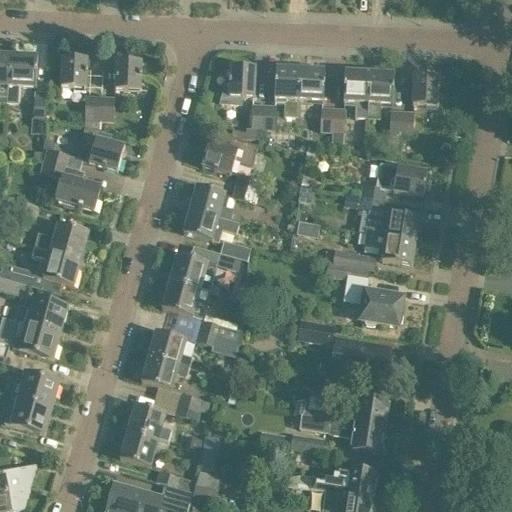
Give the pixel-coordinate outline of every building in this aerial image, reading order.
[(0,58),(0,102),(8,103),(8,107),(10,59),(0,58)] [(10,59),(8,107),(23,108),(24,91),(36,91),(38,61),(10,59)] [(62,62),(61,92),(86,93),(88,63),(62,62)] [(117,64),(115,95),(140,96),(142,66),(117,64)] [(231,70),(230,101),(255,102),(256,71),(231,70)] [(276,72),(275,103),(299,104),(301,73),(276,72)] [(301,73),(299,104),(324,105),(326,74),(301,73)] [(346,75),(344,106),(357,106),(356,122),(368,123),(368,122),(370,76),(346,75)] [(370,76),(368,122),(380,123),(381,107),(393,108),(395,77),(370,76)] [(415,79),(414,109),(438,110),(440,80),(415,79)] [(35,95),(34,122),(45,122),(46,95),(35,95)] [(86,100),(85,124),(102,125),(103,101),(86,100)] [(103,101),(102,125),(114,125),(115,101),(103,101)] [(253,109),(252,132),(263,133),(264,109),(253,109)] [(264,109),(263,133),(275,133),(276,110),(264,109)] [(322,112),(321,135),(333,136),(334,112),(322,112)] [(334,112),(333,136),(345,137),(346,113),(334,112)] [(391,115),(390,139),(392,139),(391,157),(401,157),(402,139),(403,116),(391,115)] [(403,116),(402,139),(414,140),(415,116),(403,116)] [(86,132),(81,150),(89,153),(86,166),(118,175),(125,148),(110,144),(112,139),(86,132)] [(209,146),(202,170),(231,178),(234,167),(251,172),(258,149),(239,143),(236,154),(209,146)] [(83,163),(81,163),(47,153),(44,165),(80,175),(83,163)] [(101,191),(82,186),(85,176),(80,175),(44,165),(41,177),(63,183),(57,205),(95,215),(101,191)] [(363,189),(361,201),(385,205),(386,194),(394,195),(394,196),(423,201),(427,176),(398,172),(398,168),(384,168),(384,185),(377,185),(376,191),(363,189)] [(238,179),(235,190),(258,196),(261,185),(238,179)] [(196,189),(190,213),(229,224),(232,212),(228,211),(230,201),(227,200),(227,198),(196,189)] [(235,190),(231,202),(255,208),(258,196),(235,190)] [(345,198),(343,210),(383,216),(385,205),(361,201),(345,198)] [(16,205),(13,217),(36,223),(39,211),(16,205)] [(218,246),(221,234),(226,235),(229,224),(190,213),(183,236),(200,241),(218,246)] [(369,224),(367,236),(416,244),(420,221),(390,216),(388,227),(369,224)] [(39,237),(35,251),(82,264),(89,236),(59,228),(55,242),(39,237)] [(307,230),(299,228),(297,240),(303,241),(305,239),(307,230)] [(367,236),(364,249),(384,253),(382,264),(411,269),(416,244),(367,236)] [(225,246),(222,257),(247,265),(251,253),(228,247),(225,246)] [(211,296),(218,269),(222,257),(198,250),(195,262),(177,257),(169,285),(211,296)] [(74,291),(82,264),(35,251),(32,262),(42,265),(39,274),(36,276),(4,267),(0,281),(0,282),(27,290),(27,289),(59,298),(62,288),(74,291)] [(375,261),(352,257),(335,255),(335,256),(326,254),(324,267),(329,267),(369,274),(369,273),(373,274),(375,261)] [(368,279),(369,274),(329,267),(326,280),(364,287),(358,325),(365,326),(366,328),(374,330),(376,328),(401,332),(407,298),(368,291),(370,282),(369,281),(369,279),(368,279)] [(0,294),(23,301),(27,290),(0,282),(0,294)] [(169,285),(162,312),(179,317),(201,323),(198,335),(237,346),(240,329),(204,319),(211,296),(169,285)] [(19,309),(15,325),(25,328),(60,338),(68,311),(28,299),(24,311),(19,309)] [(301,317),(300,323),(321,327),(322,320),(301,317)] [(302,326),(299,343),(330,348),(333,331),(302,326)] [(16,340),(12,351),(53,364),(60,338),(25,328),(21,342),(16,340)] [(155,335),(148,360),(190,372),(192,363),(181,360),(186,343),(173,340),(155,335)] [(198,335),(195,345),(212,350),(211,353),(210,355),(235,362),(235,360),(237,346),(198,335)] [(336,344),(331,377),(384,386),(389,353),(336,344)] [(0,359),(5,361),(9,349),(0,346),(0,359)] [(148,360),(141,386),(172,394),(176,378),(187,381),(190,372),(148,360)] [(18,375),(15,387),(21,388),(17,403),(52,412),(59,386),(18,375)] [(230,392),(228,405),(237,407),(240,394),(230,392)] [(177,408),(198,414),(207,416),(210,405),(180,396),(177,408)] [(358,402),(354,427),(385,432),(389,406),(358,402)] [(7,416),(4,428),(44,439),(52,412),(17,403),(13,418),(7,416)] [(292,417),(292,418),(303,419),(334,424),(336,411),(297,405),(295,417),(292,417)] [(135,408),(127,436),(169,447),(172,436),(161,433),(165,416),(135,408)] [(177,408),(175,418),(195,424),(198,414),(177,408)] [(301,432),(300,433),(329,438),(352,441),(350,453),(381,457),(385,432),(354,427),(334,424),(303,419),(301,432)] [(127,436),(119,463),(150,472),(155,456),(166,459),(169,447),(127,436)] [(205,439),(201,457),(212,459),(216,441),(205,439)] [(293,440),(291,454),(322,458),(324,445),(293,440)] [(0,511),(24,511),(37,469),(0,474),(0,511)] [(290,479),(288,489),(374,502),(378,477),(335,470),(333,483),(299,477),(290,479)] [(156,486),(168,490),(193,497),(195,485),(159,475),(156,486)] [(193,497),(191,506),(207,509),(212,480),(196,477),(195,485),(193,497)] [(106,511),(157,511),(161,500),(113,486),(106,511)] [(288,489),(285,505),(308,508),(308,505),(317,507),(316,511),(372,511),(374,502),(288,489)] [(168,490),(164,501),(190,509),(191,506),(193,497),(168,490)]
